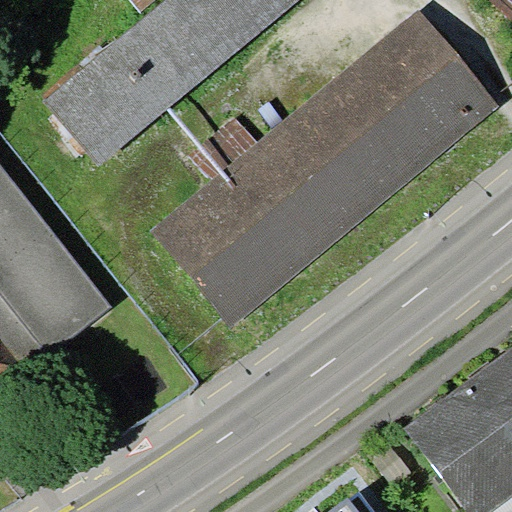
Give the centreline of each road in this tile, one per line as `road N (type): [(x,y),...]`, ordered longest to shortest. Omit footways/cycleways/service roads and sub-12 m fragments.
road 1 (secondary): [(511,221),(286,395),(108,511)]
road 2 (residential): [(248,511),(511,313)]
